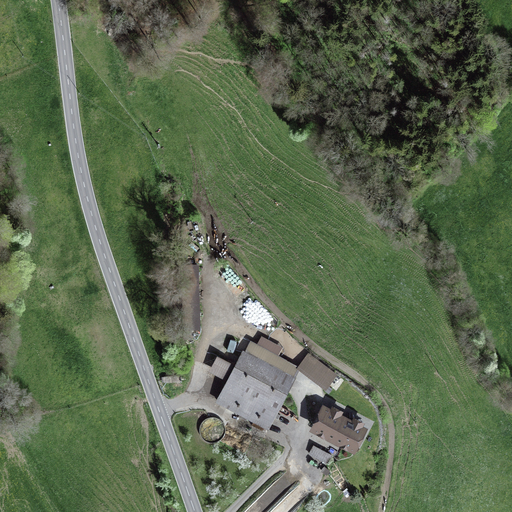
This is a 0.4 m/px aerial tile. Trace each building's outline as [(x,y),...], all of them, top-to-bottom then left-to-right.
[(226,261),(215,267),(220,275),(231,269),(226,261)] [(196,265),(183,265),(183,327),(197,327),(196,265)] [(212,367),(230,375),(217,401),(240,412),(238,416),(246,420),(250,412),(270,422),(292,377),(243,352),(236,366),(218,356),(212,367)] [(292,375),(320,395),(331,380),(303,359),(292,375)] [(311,428),(351,449),(362,428),(321,407),(311,428)] [(309,452),(328,460),(333,450),(314,441),(309,452)]
